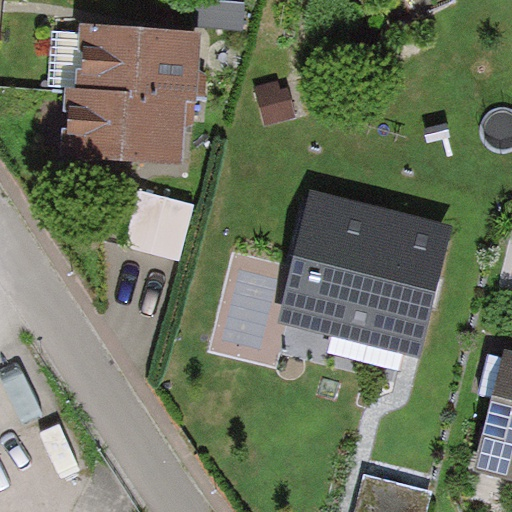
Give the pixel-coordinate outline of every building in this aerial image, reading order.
[(139,0),(80,0),(79,17),(137,21),(139,0)] [(91,32),(88,88),(198,98),(207,101),(208,78),(196,68),(196,36),(91,32)] [(76,90),(71,151),(176,156),(179,128),(197,118),(198,98),(88,88),(76,90)] [(196,204),(141,189),(126,245),(181,260),(196,204)] [(314,270),(301,266),(289,313),(335,324),(336,320),(410,338),(425,281),(433,283),(445,234),(330,205),(314,270)] [(511,357),(501,354),(489,361),(483,388),(497,392),(482,464),(511,472),(511,357)] [(428,511),(433,495),(368,477),(358,511),(428,511)]
